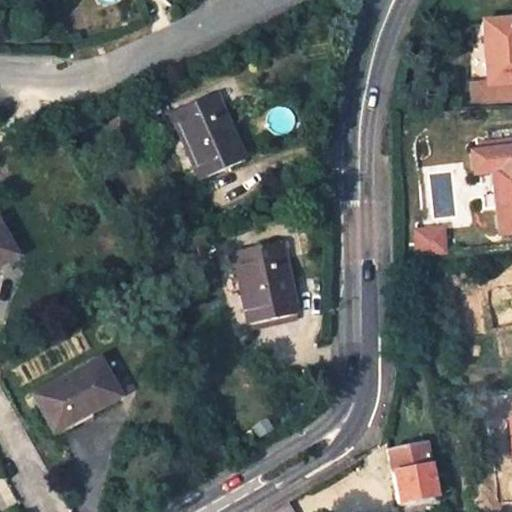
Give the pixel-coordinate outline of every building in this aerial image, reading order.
[(511,21),(482,24),(487,85),(511,83),(511,21)] [(244,161),(229,126),(214,93),(168,114),(198,181),(244,161)] [(511,232),(511,150),(471,154),(475,175),(479,175),(483,210),(496,209),(499,234),(511,232)] [(414,257),(447,256),(446,226),(413,228),(414,257)] [(0,264),(16,255),(0,227),(0,264)] [(246,325),(295,315),(281,244),(231,254),(246,325)] [(52,433),(118,397),(97,359),(31,395),(52,433)] [(388,452),(397,504),(435,497),(425,445),(388,452)] [(292,511),(286,501),(266,511),(292,511)]
